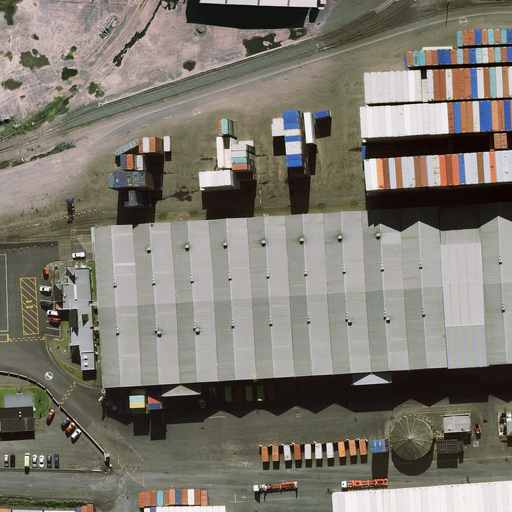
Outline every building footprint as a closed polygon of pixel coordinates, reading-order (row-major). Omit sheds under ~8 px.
[(511,201),(440,206),(448,367),(511,363),(511,201)] [(105,389),(448,367),(440,206),(95,228),(95,237),(105,389)] [(34,431),(33,395),(5,396),(5,410),(0,409),(0,413),(0,423),(1,433),(34,431)] [(511,434),(511,411),(498,412),(498,416),(506,415),(507,435),(511,434)] [(470,431),(470,415),(444,416),(445,432),(470,431)] [(422,420),(419,420),(415,419),(411,419),(408,420),(404,422),(401,424),(398,427),(396,430),(394,433),(393,437),(393,441),(393,444),(394,448),(395,452),(397,455),(400,458),(403,460),(407,462),(410,463),(414,463),(418,463),(422,462),(425,461),(428,458),(431,456),(433,453),(435,449),(436,446),(437,442),(436,438),(435,434),(434,431),(432,428),(429,425),(426,422),(423,421),(422,420)]
